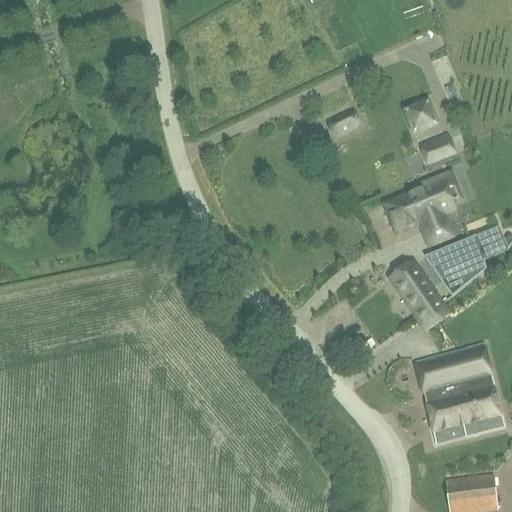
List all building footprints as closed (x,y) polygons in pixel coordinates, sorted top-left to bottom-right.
[(338,136),(355,127),(359,123),(354,113),(345,112),(331,120),(327,126),(331,135),(338,136)] [(58,192),(91,174),(68,132),(35,150),(58,192)] [(427,168),(457,156),(447,133),(418,145),(427,168)] [(451,235),(442,214),(453,209),(439,178),(414,189),(415,193),(397,201),(398,203),(393,206),(388,210),(396,228),(402,227),(407,225),(409,228),(420,223),(429,245),(451,235)] [(482,235),(484,251),(501,249),(498,232),(482,235)] [(451,297),(485,269),(474,238),(425,258),(451,297)] [(425,331),(449,315),(412,262),(389,278),(425,331)] [(504,428),(490,378),(484,380),(467,384),(459,355),(445,359),(421,365),(427,395),(424,395),(436,445),(504,428)] [(450,511),(484,511),(496,511),(492,476),(447,481),(450,511)]
